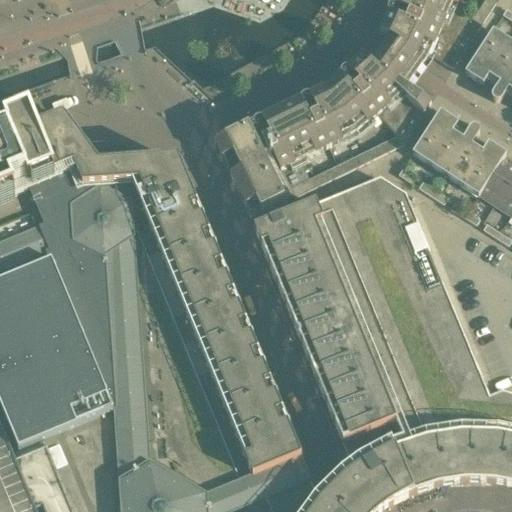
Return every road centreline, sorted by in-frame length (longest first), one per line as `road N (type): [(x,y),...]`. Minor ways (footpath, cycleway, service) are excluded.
road 1 (unknown): [(463,485),(459,416),(416,314)]
road 2 (unknown): [(71,402),(33,425),(60,511)]
